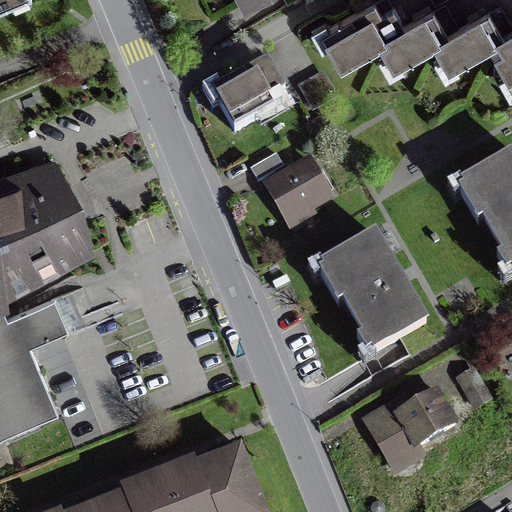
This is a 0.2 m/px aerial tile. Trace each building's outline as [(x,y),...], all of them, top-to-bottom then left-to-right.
[(0,0),(0,10),(12,6),(10,0),(0,0)] [(428,0),(434,9),(449,0),(428,0)] [(381,13),(375,2),(329,27),(333,35),(326,40),(340,66),(380,44),(393,36),(391,33),(404,26),(394,6),(381,13)] [(441,40),(440,39),(448,34),(434,9),(404,26),(391,33),(393,36),(380,44),(388,59),(396,55),(401,62),(434,44),(441,40)] [(489,11),(448,34),(440,39),(441,40),(434,44),(444,61),(452,56),(456,64),(490,45),(497,41),(496,40),(503,36),(489,11)] [(511,30),(503,36),(496,40),(497,41),(490,45),(509,80),(511,77),(511,30)] [(279,95),(285,92),(268,62),(220,89),(225,97),(217,101),(235,133),(285,104),(279,95)] [(327,75),(305,88),(318,111),(340,98),(327,75)] [(6,133),(0,135),(0,150),(12,146),(6,133)] [(277,154),(251,169),(258,182),(284,167),(277,154)] [(511,157),(465,185),(511,266),(511,157)] [(8,318),(3,306),(6,305),(5,297),(91,252),(90,251),(79,204),(53,162),(0,179),(0,436),(57,413),(29,347),(40,342),(67,331),(54,299),(8,318)] [(311,163),(268,188),(287,221),(330,196),(311,163)] [(325,266),(375,353),(426,323),(403,285),(399,287),(394,278),(398,275),(375,237),(325,266)] [(272,282),(266,272),(258,277),(264,286),(272,282)] [(473,370),(458,379),(476,409),(490,400),(473,370)] [(392,462),(455,425),(436,392),(373,429),(392,462)] [(196,462),(164,475),(178,511),(265,511),(241,450),(208,463),(212,473),(202,477),(196,462)] [(124,497),(99,507),(101,511),(178,511),(164,475),(132,487),(138,502),(128,506),(124,497)]
